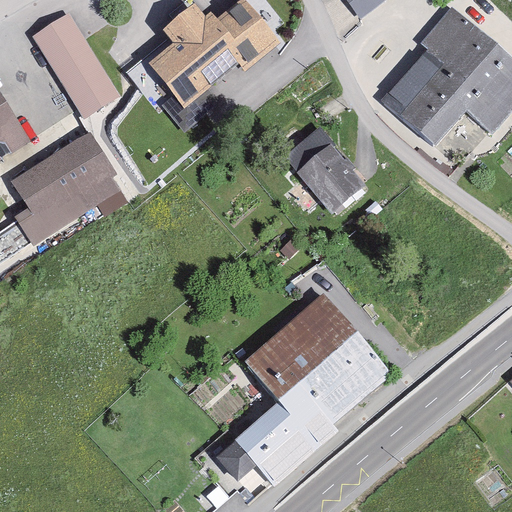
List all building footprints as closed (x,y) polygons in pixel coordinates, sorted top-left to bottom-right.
[(346,0),(365,26),(394,5),(390,0),(346,0)] [(171,48),(148,68),(183,108),(234,65),(241,72),(275,43),(240,2),(221,19),(214,11),(204,20),(190,4),(157,32),(171,48)] [(437,59),(511,125),(511,124),(511,59),(460,12),(426,49),(437,59)] [(40,43),(87,124),(124,103),(77,22),(40,43)] [(498,140),(511,125),(437,59),(389,113),(443,162),(479,123),(498,140)] [(0,172),(38,149),(0,84),(0,172)] [(292,161),(336,223),(375,196),(332,134),(292,161)] [(0,264),(4,271),(128,193),(94,138),(18,185),(38,217),(0,241),(0,264)] [(309,391),(372,339),(338,299),(254,368),(288,408),(309,391)] [(402,375),(372,339),(309,391),(339,427),(402,375)] [(348,438),(339,427),(309,391),(288,408),(227,459),(249,485),(270,468),(287,489),(348,438)]
